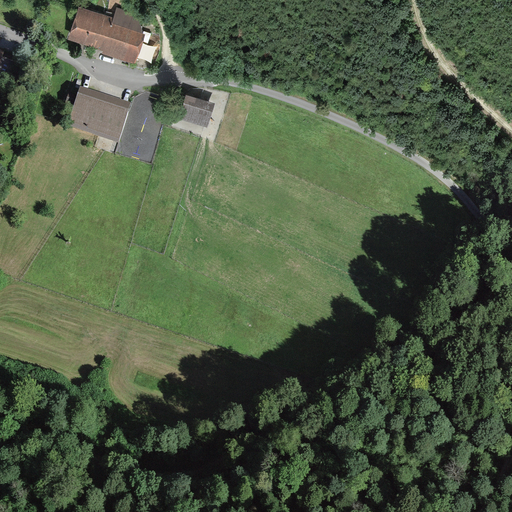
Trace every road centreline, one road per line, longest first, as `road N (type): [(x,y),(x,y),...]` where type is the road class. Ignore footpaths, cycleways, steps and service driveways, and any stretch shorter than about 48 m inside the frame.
road 1 (track): [(511,237),(401,355),(187,472),(131,477),(98,456),(0,428)]
road 2 (track): [(0,33),(134,81),(181,77),(263,90),(372,134),(448,180),(511,266)]
road 3 (track): [(416,0),(420,26),(449,73),(511,130)]
